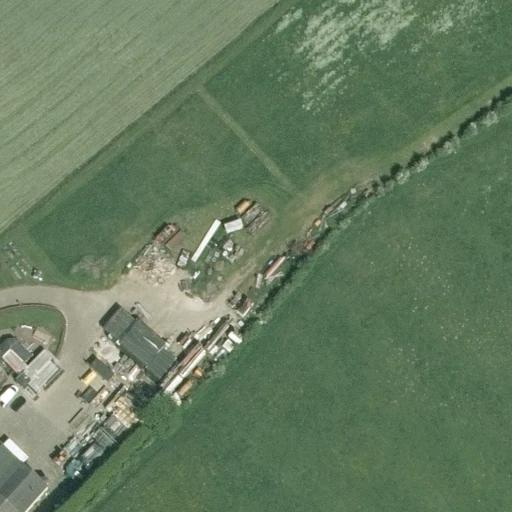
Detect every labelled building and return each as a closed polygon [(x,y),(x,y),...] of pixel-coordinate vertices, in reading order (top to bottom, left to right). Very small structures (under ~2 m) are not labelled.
[(217,252),(217,232),(207,231),(207,252),(217,252)] [(245,258),(270,256),(269,243),(243,246),(245,258)] [(6,343),(0,349),(0,361),(18,379),(15,382),(24,390),(27,387),(36,396),(58,372),(49,364),(52,361),(43,352),(26,370),(24,367),(31,360),(13,343),(6,343)] [(106,434),(127,414),(119,406),(98,426),(106,434)] [(0,511),(27,511),(47,490),(1,448),(0,449),(0,511)]
